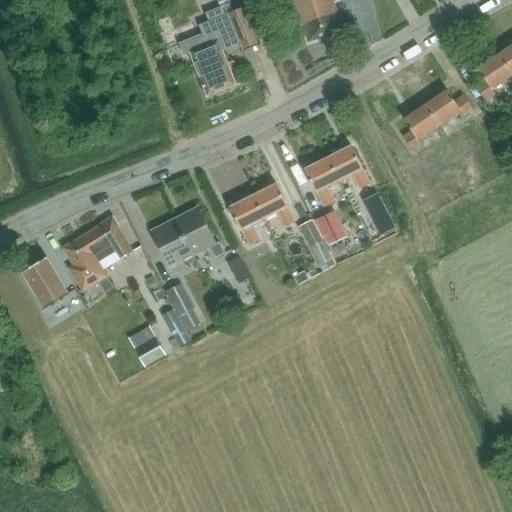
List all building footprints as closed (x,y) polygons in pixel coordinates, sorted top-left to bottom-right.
[(284,0),(286,5),(288,5),(298,29),(304,27),(309,43),(344,30),(335,5),(341,3),(339,0),(284,0)] [(209,22),(205,24),(199,27),(207,46),(190,53),(200,76),(199,76),(208,97),(236,86),(227,65),(228,65),(222,52),(244,43),(248,53),(261,47),(245,7),(229,14),(226,15),(225,13),(222,7),(206,14),(208,21),(209,22)] [(511,46),(500,55),(511,72),(511,46)] [(492,91),(511,77),(511,72),(500,55),(478,70),(486,81),(477,87),(487,101),(496,95),(492,91)] [(448,91),(426,106),(440,127),(462,112),(465,116),(474,110),(464,97),(455,103),(448,91)] [(418,142),(440,127),(426,106),(404,121),(412,132),(403,138),(413,152),(422,146),(418,142)] [(329,159),(340,182),(353,175),(361,190),(370,185),(363,170),(364,170),(352,147),(329,159)] [(503,157),(510,168),(511,166),(511,159),(508,153),(503,157)] [(327,188),(340,182),(329,159),(306,171),(317,193),(318,193),(325,208),(335,203),(327,188)] [(254,197),(266,219),(278,213),(286,228),(296,223),(288,208),(289,208),(278,185),(254,197)] [(375,222),(388,216),(377,194),(364,201),(375,222)] [(252,226),(266,219),(254,197),(231,209),(242,231),(243,231),(250,246),(260,241),(252,226)] [(198,209),(176,221),(194,256),(211,248),(216,259),(226,254),(220,243),(216,244),(198,209)] [(348,251),(330,216),(318,222),(336,257),(348,251)] [(99,263),(104,271),(113,266),(121,260),(134,253),(119,228),(120,227),(114,217),(105,223),(109,229),(105,231),(102,226),(83,237),(99,263)] [(194,256),(176,221),(152,233),(170,268),(194,256)] [(324,273),(333,268),(334,268),(331,263),(333,261),(322,242),(312,221),(300,228),(310,248),(319,265),(324,273)] [(86,282),(94,277),(98,284),(95,286),(100,297),(114,289),(104,271),(99,263),(83,237),(64,249),(75,268),(77,267),(86,282)] [(233,274),(246,268),(240,257),(228,264),(233,274)] [(23,273),(45,309),(58,301),(61,305),(65,302),(63,299),(69,295),(47,259),(23,273)] [(294,278),(298,286),(309,281),(305,272),(294,278)] [(182,285),(166,293),(180,318),(182,317),(192,337),(204,331),(193,310),(195,309),(182,285)] [(165,299),(160,289),(152,293),(157,303),(165,299)] [(180,349),(189,344),(194,341),(183,322),(180,323),(173,310),(161,317),(180,349)] [(167,356),(158,341),(150,327),(129,339),(146,369),(167,356)] [(498,431),(504,447),(511,443),(511,439),(507,428),(498,431)]
